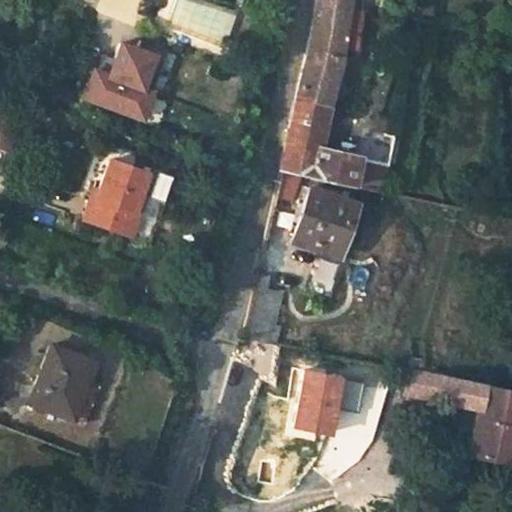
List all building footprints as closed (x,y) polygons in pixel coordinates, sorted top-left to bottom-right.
[(327,106),(346,0),(318,0),(315,20),(297,99),(327,106)] [(85,66),(75,102),(140,121),(149,90),(141,88),(151,52),(110,41),(101,71),(85,66)] [(353,176),(357,157),(317,148),(327,106),(297,99),(281,171),(351,186),(353,176)] [(0,150),(11,154),(21,125),(0,117),(0,150)] [(383,132),(372,129),(365,158),(384,163),(390,164),(396,135),(383,132)] [(361,179),(353,176),(351,186),(379,192),(384,163),(365,158),(361,179)] [(99,202),(95,200),(88,220),(129,234),(143,195),(150,174),(114,161),(103,193),(99,202)] [(143,195),(129,234),(135,236),(148,197),(155,200),(164,173),(153,169),(150,174),(143,195)] [(310,191),(295,241),(336,256),(352,204),(310,191)] [(272,292),(253,290),(242,334),(261,338),(267,315),(272,292)] [(267,315),(286,318),(292,297),(272,292),(267,315)] [(48,347),(28,404),(65,418),(77,384),(82,386),(91,362),(48,347)] [(401,389),(407,369),(387,364),(383,383),(401,389)] [(401,391),(414,395),(421,372),(407,369),(401,389),(401,391)] [(411,408),(425,411),(428,400),(466,408),(454,480),(468,483),(472,459),(511,466),(511,392),(473,384),(421,372),(414,395),(411,408)]
